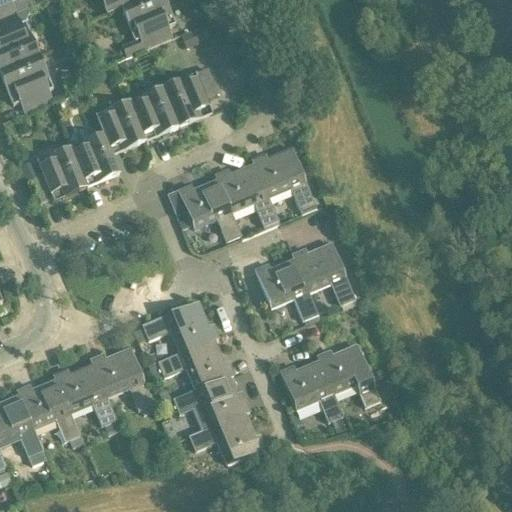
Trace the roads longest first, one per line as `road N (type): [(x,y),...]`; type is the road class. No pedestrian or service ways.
road 1 (residential): [(153,196),(158,175),(249,137),(264,112),(268,82),(247,33),(220,18),(210,0)]
road 2 (residential): [(284,435),(223,296),(193,288)]
road 3 (residential): [(47,304),(104,326),(193,288)]
road 4 (residential): [(25,248),(153,196)]
